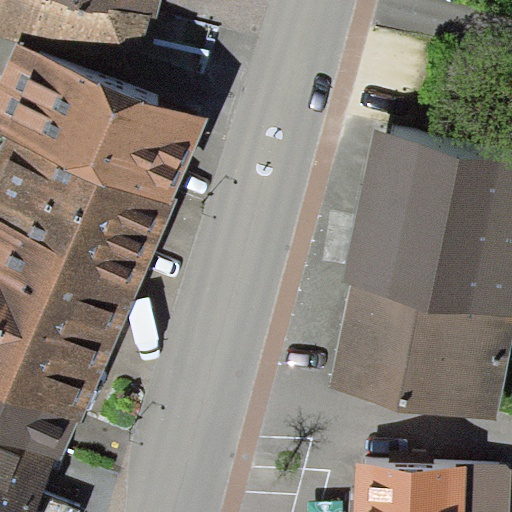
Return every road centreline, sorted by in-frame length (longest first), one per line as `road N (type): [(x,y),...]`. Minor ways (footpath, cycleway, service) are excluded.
road 1 (unclassified): [(236,399),(337,19)]
road 2 (residential): [(236,399),(511,445)]
